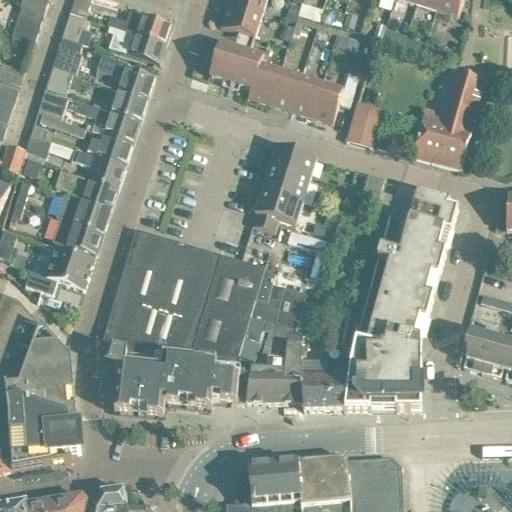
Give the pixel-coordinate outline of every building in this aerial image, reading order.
[(44,19),(50,0),(26,0),(23,12),(44,19)] [(120,7),(99,0),(76,0),(71,18),(85,23),(86,23),(91,6),(117,15),(120,7)] [(268,1),(263,0),(230,0),(227,12),(261,22),(268,1)] [(416,8),(418,0),(393,0),(393,1),(416,8)] [(435,14),(439,0),(418,0),(416,8),(435,14)] [(465,0),(439,0),(435,14),(458,21),(465,0)] [(299,19),(319,25),(323,14),(302,8),(299,19)] [(35,48),(44,19),(23,12),(13,41),(35,48)] [(261,22),(227,12),(221,32),(255,42),(261,22)] [(167,49),(174,29),(132,15),(128,25),(112,20),(108,30),(117,33),(137,39),(167,49)] [(90,24),(86,23),(85,23),(71,18),(63,41),(77,46),(82,32),(87,34),(90,24)] [(378,26),(374,39),(383,42),(386,33),(387,29),(378,26)] [(281,42),(290,45),(294,31),(285,29),(281,42)] [(161,68),(167,49),(137,39),(117,33),(110,52),(161,68)] [(403,50),(406,39),(386,33),(383,42),(383,43),(403,50)] [(426,46),(406,39),(403,50),(423,56),(426,46)] [(79,71),(82,58),(85,49),(77,46),(63,41),(54,71),(73,77),(74,77),(86,83),(89,77),(79,71)] [(260,67),(262,68),(265,59),(251,54),(253,47),(238,42),(235,50),(221,46),(210,80),(229,86),(228,91),(233,93),(235,88),(252,93),(260,67)] [(149,104),(156,82),(127,72),(128,67),(103,59),(98,75),(123,83),(119,95),(149,104)] [(21,90),(26,77),(0,67),(0,82),(1,83),(21,90)] [(283,75),(262,68),(260,67),(252,93),(250,102),(272,109),(283,75)] [(66,99),(73,77),(54,71),(47,93),(66,99)] [(293,116),(304,81),(283,75),(272,109),(293,116)] [(453,75),(447,95),(441,117),(424,112),(421,121),(424,122),(413,159),(412,161),(462,175),(463,174),(462,173),(473,133),(472,133),(486,86),(487,87),(487,85),(453,75)] [(314,123),(325,88),(304,81),(293,116),(314,123)] [(333,129),(339,109),(344,94),(325,88),(314,123),(333,129)] [(0,125),(9,128),(19,96),(0,89),(0,125)] [(68,100),(66,99),(47,93),(39,117),(61,124),(64,114),(68,100)] [(141,127),(149,104),(119,95),(112,117),(141,127)] [(358,103),(349,139),(347,145),(373,152),(384,110),(358,103)] [(141,127),(112,117),(79,106),(75,117),(108,128),(105,139),(134,149),(141,127)] [(87,133),(61,124),(39,117),(36,126),(84,143),(87,133)] [(0,145),(3,146),(9,128),(0,125),(0,145)] [(48,135),(35,130),(32,139),(45,144),(48,135)] [(79,156),(45,144),(32,139),(27,155),(25,162),(28,163),(42,168),(46,156),(76,166),(79,156)] [(126,171),(134,149),(105,139),(97,162),(126,171)] [(19,178),(26,155),(9,149),(2,172),(19,178)] [(317,163),(277,150),(270,174),(309,187),(317,163)] [(126,171),(97,162),(79,156),(76,166),(94,172),(90,184),(119,194),(126,171)] [(38,182),(42,168),(28,163),(24,177),(38,182)] [(309,187),(270,174),(263,196),(303,209),(309,187)] [(111,216),(119,194),(90,184),(62,175),(56,193),(69,197),(71,189),(87,194),(83,206),(111,216)] [(378,207),(384,186),(385,184),(369,179),(362,202),(378,207)] [(340,183),(339,186),(336,196),(348,199),(352,187),(340,183)] [(0,185),(0,215),(11,191),(0,185)] [(24,186),(17,209),(25,212),(32,188),(24,186)] [(450,203),(418,194),(409,226),(402,224),(397,242),(385,239),(365,311),(356,345),(357,345),(355,355),(354,355),(349,377),(345,415),(372,415),(396,415),(422,415),(422,345),(422,344),(427,326),(434,300),(439,282),(440,282),(447,256),(446,256),(451,237),(452,237),(459,212),(449,209),(450,203)] [(296,231),(303,209),(263,196),(256,218),(257,218),(253,231),(275,238),(279,225),(296,231)] [(104,238),(111,216),(83,206),(64,200),(56,222),(60,224),(104,238)] [(22,223),(25,212),(17,209),(13,221),(22,223)] [(97,261),(104,238),(60,224),(53,246),(78,254),(97,261)] [(0,246),(0,260),(10,264),(18,239),(4,234),(0,246)] [(187,305),(203,254),(136,234),(102,351),(110,353),(105,370),(106,370),(106,369),(120,373),(115,416),(164,422),(166,409),(173,359),(187,305)] [(95,265),(76,259),(57,252),(47,281),(30,276),(26,290),(53,300),(58,286),(85,295),(95,265)] [(189,362),(220,259),(203,254),(187,305),(173,359),(166,409),(212,414),(213,406),(211,406),(216,366),(189,362)] [(238,397),(248,398),(255,366),(240,361),(265,272),(220,259),(189,362),(216,366),(211,406),(213,406),(237,409),(237,407),(240,407),(241,401),(238,401),(238,397)] [(317,305),(318,299),(323,286),(315,285),(317,277),(307,275),(308,271),(269,261),(265,272),(240,361),(255,366),(248,398),(246,408),(304,408),(303,387),(285,387),(289,345),(290,337),(294,339),(302,308),(321,313),(322,307),(317,305)] [(72,368),(71,368),(66,361),(67,359),(18,305),(4,299),(0,309),(0,388),(6,389),(7,403),(10,421),(13,476),(73,465),(73,464),(71,464),(70,458),(82,457),(80,433),(78,433),(72,368)] [(493,310),(496,303),(483,299),(481,307),(493,310)] [(506,314),(508,306),(496,303),(493,310),(506,314)] [(356,345),(365,311),(350,307),(340,349),(342,350),(340,360),(339,378),(331,378),(329,415),(345,415),(349,377),(354,355),(355,355),(357,345),(356,345)] [(313,344),(321,313),(302,308),(294,339),(313,344)] [(511,347),(471,336),(466,353),(464,352),(458,371),(511,385),(511,347)] [(329,415),(331,378),(327,378),(300,376),(302,351),(298,351),(298,346),(289,345),(285,387),(303,387),(304,408),(304,415),(329,415)] [(6,389),(0,388),(0,477),(13,476),(10,421),(7,403),(6,389)] [(352,507),(348,471),(347,462),(249,471),(251,493),(252,511),(265,511),(302,508),(303,511),(352,507)] [(401,511),(400,472),(391,464),(356,465),(356,470),(348,471),(352,507),(351,511),(401,511)] [(127,511),(125,493),(102,496),(98,511),(127,511)] [(351,511),(352,507),(303,511),(302,508),(265,511),(252,511),(251,493),(244,493),(245,510),(235,510),(235,511),(351,511)] [(83,499),(43,506),(44,511),(85,511),(87,505),(83,499)]
